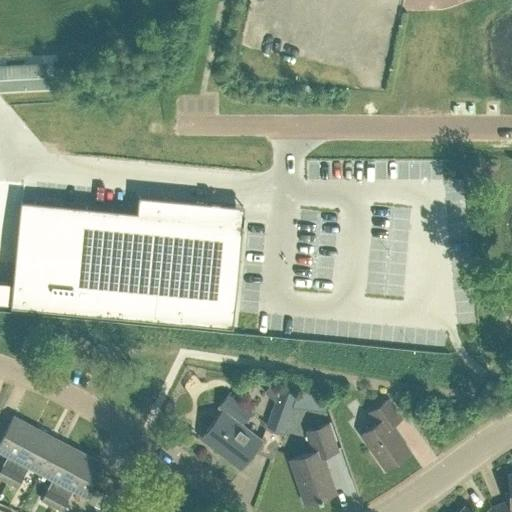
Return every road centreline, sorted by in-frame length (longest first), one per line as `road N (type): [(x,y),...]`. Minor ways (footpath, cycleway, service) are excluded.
road 1 (unclassified): [(182,125),(511,124)]
road 2 (residential): [(0,363),(126,424),(229,511)]
road 3 (unclassified): [(388,511),(511,427)]
